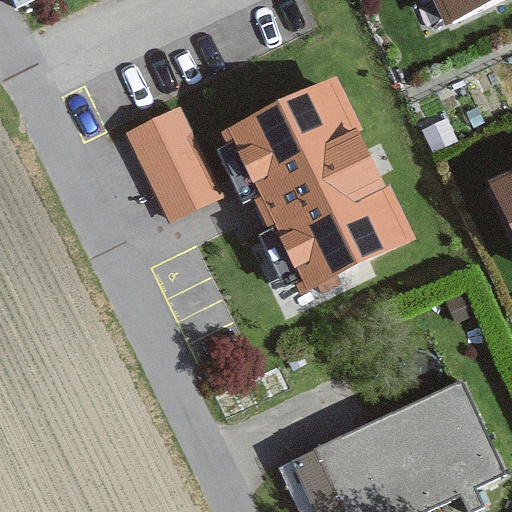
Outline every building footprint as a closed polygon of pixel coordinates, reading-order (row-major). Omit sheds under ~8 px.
[(13,0),(19,10),(40,0),(13,0)] [(511,0),(434,0),(450,33),(511,4),(511,0)] [(329,83),(213,138),(294,307),(410,252),(329,83)] [(511,176),(487,188),(511,242),(511,176)] [(459,391),(281,471),(299,511),(439,511),(502,484),(459,391)]
